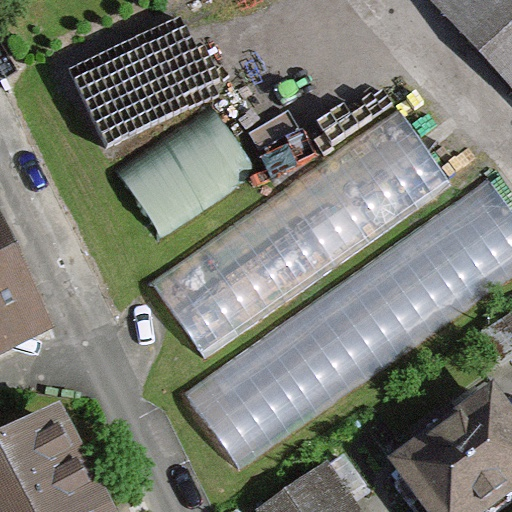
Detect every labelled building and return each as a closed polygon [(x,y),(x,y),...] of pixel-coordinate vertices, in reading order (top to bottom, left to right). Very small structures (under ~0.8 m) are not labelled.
[(511,0),(430,0),(511,91),(511,0)] [(132,39),(71,74),(116,154),(178,119),(132,39)] [(216,105),(119,166),(160,230),(256,169),(216,105)] [(199,349),(457,184),(407,106),(149,271),(199,349)] [(511,206),(499,185),(180,371),(227,450),(511,283),(511,206)] [(0,352),(57,324),(0,209),(0,352)] [(400,466),(433,511),(501,511),(511,504),(511,393),(508,388),(400,466)] [(137,511),(77,399),(0,439),(0,511),(137,511)] [(362,511),(328,463),(258,511),(362,511)]
